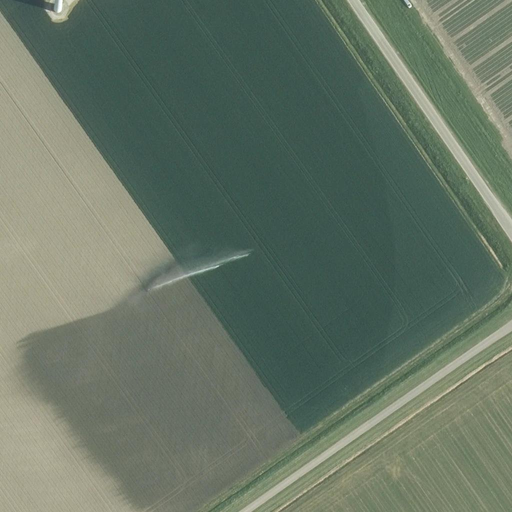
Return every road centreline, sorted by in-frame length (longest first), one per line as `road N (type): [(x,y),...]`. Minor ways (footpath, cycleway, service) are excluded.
road 1 (unclassified): [(245,511),(511,325)]
road 2 (unclassified): [(511,230),(353,0)]
